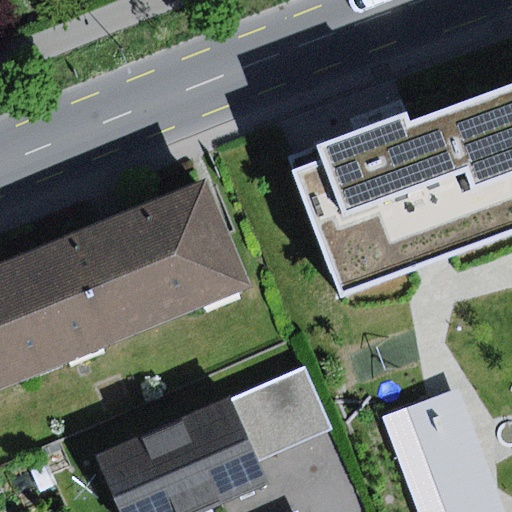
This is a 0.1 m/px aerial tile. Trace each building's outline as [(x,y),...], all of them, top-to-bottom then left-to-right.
[(511,80),(470,98),(511,210),(511,80)] [(511,237),(511,210),(470,98),(363,138),(293,164),(343,300),(511,237)] [(24,258),(67,365),(251,287),(208,182),(24,258)] [(0,392),(67,365),(24,258),(0,267),(0,392)] [(305,367),(230,399),(257,463),(332,431),(305,367)] [(504,511),(458,389),(381,417),(417,511),(504,511)] [(230,399),(97,457),(121,511),(206,511),(268,485),(257,463),(230,399)]
